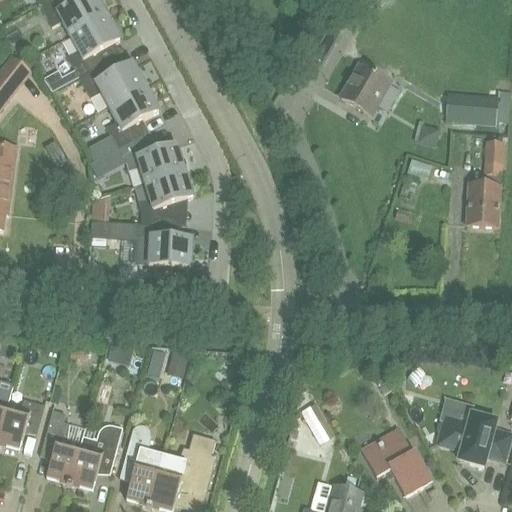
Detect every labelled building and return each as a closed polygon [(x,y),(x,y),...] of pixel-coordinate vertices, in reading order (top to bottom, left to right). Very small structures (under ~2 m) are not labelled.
[(34,0),(40,11),(59,0),(34,0)] [(70,40),(107,20),(95,0),(87,0),(73,8),(68,0),(59,0),(40,11),(51,32),(62,26),(70,40)] [(320,15),(328,0),(314,0),(309,9),(320,15)] [(305,55),(323,65),(345,28),(326,18),(305,55)] [(79,82),(105,67),(99,56),(120,44),(107,20),(70,40),(78,55),(68,61),(79,82)] [(109,111),(145,91),(132,67),(112,79),(105,67),(79,82),(90,102),(101,97),(109,111)] [(371,118),(390,86),(360,69),(341,101),(371,118)] [(0,113),(12,98),(0,88),(0,113)] [(119,153),(144,139),(138,127),(159,115),(145,91),(109,111),(117,126),(106,132),(118,154),(119,153)] [(498,101),(448,97),(446,125),(496,129),(496,125),(508,126),(511,96),(498,95),(498,101)] [(145,188),(185,175),(177,149),(154,156),(144,139),(119,153),(125,165),(128,175),(140,172),(145,188)] [(498,232),(503,146),(487,145),(485,179),(487,179),(486,189),(469,188),(466,230),(498,232)] [(7,218),(13,167),(15,151),(0,149),(0,233),(1,233),(3,217),(7,218)] [(412,163),(408,176),(427,182),(431,170),(412,163)] [(141,229),(169,230),(170,208),(193,201),(185,175),(145,188),(150,204),(139,207),(142,217),(141,229)] [(168,242),(169,230),(141,229),(110,227),(92,226),(91,240),(140,243),(138,268),(149,269),(162,270),(162,275),(177,276),(177,271),(190,272),(192,244),(168,242)] [(71,352),(71,361),(85,361),(85,360),(86,349),(77,349),(71,349),(71,352)] [(168,371),(184,375),(189,359),(173,355),(168,371)] [(385,396),(393,392),(384,376),(377,380),(385,396)] [(7,409),(0,434),(0,452),(1,449),(19,455),(26,431),(38,434),(44,410),(24,404),(21,412),(7,409)] [(312,425),(315,430),(309,434),(314,441),(320,437),(328,449),(335,444),(323,425),(313,406),(305,410),(307,414),(304,415),(310,426),(312,425)] [(69,492),(80,449),(67,446),(69,428),(63,427),(65,418),(52,415),(41,456),(53,459),(46,483),(65,488),(64,491),(69,492)] [(437,430),(437,434),(438,436),(441,438),(438,448),(461,454),(459,461),(468,463),(468,464),(468,466),(469,466),(470,467),(484,471),(486,461),(504,466),(511,439),(494,434),(496,424),(471,418),(469,427),(456,424),(455,429),(444,426),(441,426),(438,428),(437,430)] [(111,475),(123,433),(114,431),(112,430),(111,430),(109,430),(107,431),(106,431),(104,432),(103,434),(102,435),(101,436),(100,437),(99,439),(98,445),(83,441),(80,449),(69,492),(73,493),(74,490),(93,495),(99,471),(111,475)] [(148,511),(163,460),(148,457),(150,442),(150,438),(149,435),(147,432),(143,430),(140,430),(136,431),(133,434),(121,477),(133,480),(126,504),(145,510),(144,511),(148,511)] [(398,432),(360,454),(376,482),(386,477),(388,482),(393,479),(405,501),(432,485),(415,455),(412,457),(398,432)] [(216,461),(183,452),(178,464),(163,460),(148,511),(153,511),(154,511),(153,511),(173,511),(179,493),(191,497),(192,493),(206,497),(216,461)] [(352,493),(356,481),(347,479),(343,491),(352,493)] [(357,511),(361,498),(335,490),(330,507),(333,507),(331,511),(357,511)]
